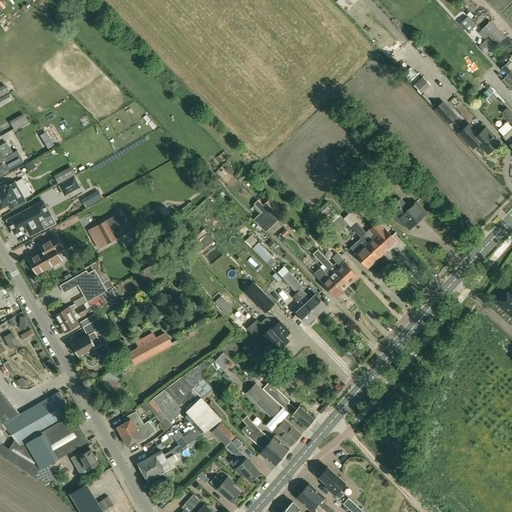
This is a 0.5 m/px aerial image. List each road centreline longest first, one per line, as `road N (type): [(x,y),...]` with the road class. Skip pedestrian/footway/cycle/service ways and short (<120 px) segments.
road 1 (secondary): [(254,511),(453,279)]
road 2 (unclassified): [(148,511),(0,252)]
